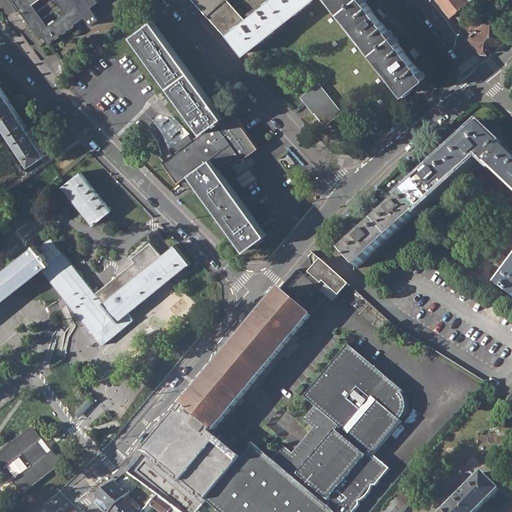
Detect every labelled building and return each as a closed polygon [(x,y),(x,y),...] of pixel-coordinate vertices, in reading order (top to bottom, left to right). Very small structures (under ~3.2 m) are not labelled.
[(13,0),(16,4),(22,0),(60,0),(69,11),(49,25),(41,31),(43,35),(50,44),(54,41),(53,39),(56,37),(57,39),(61,36),(60,34),(63,32),(64,34),(69,30),(68,29),(71,27),(72,28),(76,26),(75,24),(85,17),(90,25),(100,18),(93,9),(101,4),(98,0),(96,0),(95,0),(13,0)] [(22,0),(16,4),(37,34),(41,31),(49,25),(33,3),(31,0),(22,0)] [(294,16),(377,118),(428,77),(365,0),(273,0),(246,22),(225,0),(192,0),(241,54),(243,52),(246,55),(294,16)] [(462,7),(469,0),(438,0),(451,15),(462,7)] [(466,14),(462,7),(451,15),(456,22),(466,14)] [(480,16),(467,26),(472,33),(485,22),(480,16)] [(491,18),(485,22),(472,33),(467,26),(463,21),(458,25),(479,51),(492,52),(508,39),(491,18)] [(184,179),(241,254),(262,238),(210,159),(232,147),(242,159),(259,148),(233,112),(224,117),(154,21),(133,36),(138,42),(171,87),(203,132),(163,162),(178,183),(184,179)] [(302,97),(325,125),(342,112),(319,83),(302,97)] [(0,121),(30,167),(47,156),(0,85),(0,121)] [(511,267),(499,286),(511,295),(511,156),(479,125),(467,136),(462,130),(454,138),(459,144),(431,169),(426,164),(417,171),(423,177),(395,202),(390,197),(381,205),(386,210),(358,235),(353,229),(345,237),(350,243),(341,251),(357,268),(479,157),(511,188),(511,267)] [(63,187),(94,225),(112,211),(81,173),(63,187)] [(84,322),(104,346),(135,321),(129,314),(191,264),(176,246),(162,257),(151,244),(133,259),(136,263),(97,295),(64,255),(49,236),(0,274),(0,305),(42,271),(84,322)] [(307,256),(311,267),(316,274),(313,276),(320,283),(321,281),(338,295),(347,283),(313,252),(307,256)] [(310,315),(279,288),(125,472),(185,511),(195,511),(206,501),(220,511),(353,511),(361,502),(360,501),(362,499),(364,498),(366,496),(368,495),(369,492),(370,490),(372,487),(373,485),(375,486),(390,468),(375,454),(403,421),(401,419),(403,415),(405,412),(405,410),(405,404),(405,401),(405,399),(404,397),(403,394),(402,392),(404,390),(347,343),(304,396),(316,407),(307,418),(319,427),(294,457),(281,448),(273,458),(253,443),(241,458),(233,451),(235,448),(213,429),(310,315)] [(352,304),(378,329),(386,319),(359,294),(352,304)] [(505,401),(511,406),(511,373),(500,390),(508,395),(505,401)] [(32,467),(13,481),(22,494),(61,463),(51,451),(47,455),(37,442),(42,439),(32,427),(0,451),(0,465),(3,469),(22,454),(32,467)] [(51,451),(42,439),(37,442),(47,455),(51,451)] [(440,511),(473,511),(497,488),(480,472),(440,511)] [(105,511),(110,511),(123,498),(131,492),(122,484),(120,486),(114,480),(95,495),(95,502),(105,511)] [(381,511),(401,511),(413,499),(401,489),(381,511)] [(180,511),(157,495),(141,511),(142,511),(146,511),(152,506),(160,511),(180,511)] [(110,511),(140,511),(141,511),(131,503),(129,505),(123,498),(110,511)]
